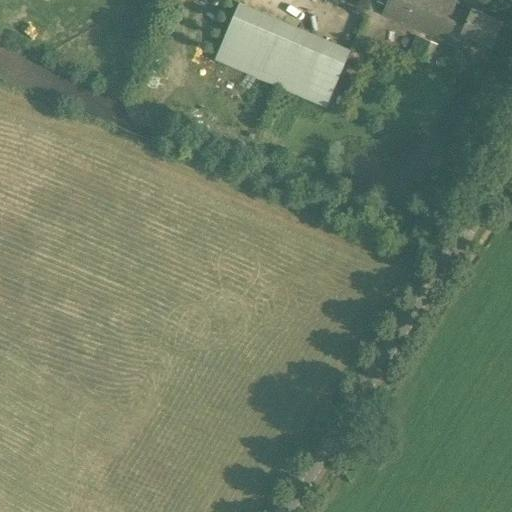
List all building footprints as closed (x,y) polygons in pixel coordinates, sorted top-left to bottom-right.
[(459,50),(465,36),(462,34),(473,11),(450,0),(388,0),(381,15),(459,50)] [(348,54),(238,6),(214,62),(324,109),(348,54)] [(462,34),(465,36),(491,48),(502,24),(473,10),(473,11),(462,34)] [(410,52),(433,62),(440,43),(417,33),(410,52)] [(447,511),(418,494),(406,511),(447,511)]
